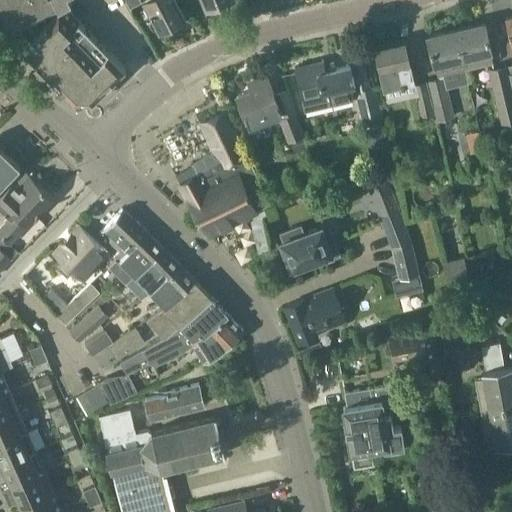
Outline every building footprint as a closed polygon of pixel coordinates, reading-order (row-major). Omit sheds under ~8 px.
[(40,29),(34,18),(66,1),(67,0),(0,0),(0,24),(1,24),(12,45),(19,47),(24,45),(23,44),(40,29)] [(176,0),(144,0),(160,30),(185,16),(176,0)] [(203,0),(207,8),(226,0),(203,0)] [(80,20),(65,5),(40,29),(23,44),(24,45),(74,99),(91,99),(124,68),(125,69),(126,68),(106,47),(98,39),(90,46),(72,28),(80,20)] [(492,51),(490,41),(485,22),(456,29),(466,69),(494,63),(491,51),(492,51)] [(438,76),(466,69),(456,29),(427,36),(428,41),(434,64),(435,64),(438,76)] [(414,81),(404,41),(375,48),(385,88),(401,84),(401,85),(406,84),(405,83),(414,81)] [(323,60),(294,67),(304,110),(353,99),(349,85),(355,83),(351,64),(335,68),(334,63),(324,65),(323,60)] [(501,122),(511,119),(511,90),(506,65),(493,68),(495,75),(490,76),(501,122)] [(281,114),(266,74),(254,79),(257,88),(238,95),(250,126),(281,114)] [(445,76),(427,80),(434,113),(436,121),(455,117),(445,76)] [(434,113),(427,80),(413,84),(420,116),(434,113)] [(374,86),(356,90),(364,125),(382,120),(374,86)] [(200,122),(214,154),(214,155),(241,142),(226,110),(200,122)] [(307,147),(294,114),(281,119),(294,152),(307,147)] [(210,167),(210,168),(181,182),(208,233),(257,209),(256,209),(271,203),(248,154),(247,154),(241,142),(214,155),(214,154),(206,158),(210,167)] [(0,185),(7,179),(20,165),(10,155),(0,145),(0,185)] [(388,148),(370,152),(373,162),(390,158),(388,148)] [(11,182),(0,193),(0,210),(4,207),(12,215),(0,227),(0,233),(10,242),(37,214),(54,197),(24,168),(24,169),(20,165),(7,179),(11,182)] [(372,198),(391,247),(412,240),(411,237),(393,191),(372,198)] [(147,230),(123,208),(100,230),(121,249),(114,256),(118,261),(121,258),(147,230)] [(60,255),(53,263),(68,276),(74,268),(84,277),(108,251),(80,226),(56,252),(60,255)] [(282,241),(292,268),(320,257),(322,261),(340,254),(336,242),(329,244),(322,226),(304,232),(302,230),(300,228),(297,227),(294,228),(291,229),(291,228),(282,232),(284,240),(282,241)] [(146,265),(164,247),(164,246),(147,230),(121,258),(135,273),(145,263),(146,265)] [(392,250),(398,277),(392,279),(396,295),(423,288),(412,241),(412,240),(391,247),(392,250)] [(145,263),(135,273),(126,282),(142,298),(152,290),(151,288),(179,262),(164,247),(146,265),(145,263)] [(443,261),(448,282),(450,290),(471,285),(470,280),(464,256),(443,261)] [(168,306),(195,279),(180,262),(179,262),(151,288),(152,290),(168,306)] [(171,335),(212,296),(195,279),(168,306),(166,308),(147,320),(163,336),(165,338),(171,335)] [(99,290),(90,281),(65,306),(58,312),(57,313),(66,322),(99,290)] [(346,320),(333,286),(285,305),(299,340),(318,333),(317,331),(346,320)] [(228,312),(212,296),(171,335),(165,338),(163,336),(120,362),(128,373),(149,362),(156,364),(176,355),(191,345),(189,342),(203,332),(205,334),(228,312)] [(107,316),(99,305),(72,328),(80,339),(107,316)] [(244,329),(228,312),(205,334),(203,332),(189,342),(191,345),(202,362),(220,351),(244,329)] [(435,324),(439,342),(459,338),(456,320),(435,324)] [(145,341),(136,327),(109,345),(118,359),(145,341)] [(432,328),(405,332),(408,350),(420,348),(424,373),(440,370),(432,328)] [(113,340),(106,329),(85,342),(92,353),(113,340)] [(0,369),(1,369),(1,370),(13,365),(0,334),(0,369)] [(481,345),(486,370),(483,370),(484,378),(475,378),(481,410),(511,404),(511,368),(511,365),(505,366),(500,341),(481,345)] [(30,348),(33,355),(45,350),(42,343),(30,348)] [(48,359),(45,350),(33,355),(37,364),(48,359)] [(0,393),(10,390),(1,370),(1,369),(0,369),(0,393)] [(36,378),(40,386),(51,381),(48,373),(36,378)] [(151,417),(177,410),(177,411),(205,404),(200,382),(172,388),(172,391),(147,397),(151,417)] [(85,392),(94,407),(94,408),(108,400),(98,383),(85,392)] [(373,401),(365,402),(371,447),(384,445),(385,449),(388,448),(392,453),(401,452),(403,445),(405,445),(401,426),(393,427),(391,415),(403,413),(400,396),(396,396),(394,383),(370,387),(373,401)] [(347,405),(344,406),(351,449),(351,451),(353,450),(355,465),(373,462),(371,447),(365,402),(373,401),(370,387),(347,391),(345,391),(347,405)] [(0,417),(18,409),(10,390),(0,393),(0,417)] [(85,392),(77,397),(85,411),(94,407),(85,392)] [(496,439),(497,447),(511,443),(511,404),(481,410),(487,442),(496,439)] [(50,410),(53,417),(65,412),(62,405),(50,410)] [(108,451),(112,470),(122,511),(173,511),(170,496),(176,494),(173,482),(167,484),(163,469),(225,453),(222,440),(225,439),(222,427),(219,428),(216,414),(152,430),(152,431),(152,432),(148,429),(136,432),(130,407),(99,414),(106,445),(108,444),(110,450),(108,451)] [(0,440),(27,429),(18,409),(0,417),(0,440)] [(68,421),(65,412),(53,417),(56,426),(68,421)] [(36,448),(27,429),(0,440),(0,458),(2,463),(36,448)] [(67,450),(70,457),(82,452),(78,445),(67,450)] [(44,468),(36,448),(2,463),(11,483),(44,468)] [(85,460),(82,452),(70,457),(73,465),(85,460)] [(467,472),(476,472),(475,459),(466,459),(467,472)] [(11,483),(19,503),(53,488),(44,468),(11,483)] [(445,477),(451,510),(468,507),(462,474),(445,477)] [(466,480),(469,500),(481,498),(478,478),(466,480)] [(84,489),(87,497),(98,491),(95,484),(84,489)] [(52,511),(62,508),(53,488),(19,503),(23,511),(52,511)] [(102,500),(98,491),(87,497),(90,505),(102,500)]
